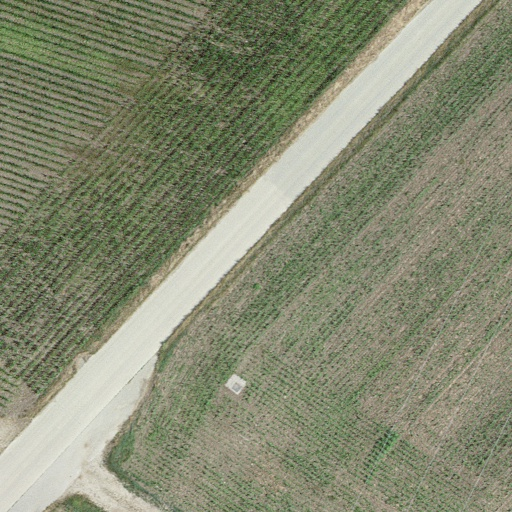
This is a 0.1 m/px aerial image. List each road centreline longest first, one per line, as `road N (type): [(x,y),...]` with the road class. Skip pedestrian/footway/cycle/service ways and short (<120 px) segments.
road 1 (track): [(459,0),(0,488)]
road 2 (track): [(121,511),(0,436)]
